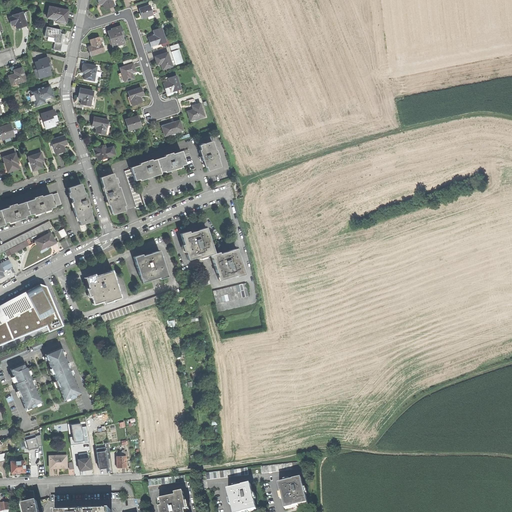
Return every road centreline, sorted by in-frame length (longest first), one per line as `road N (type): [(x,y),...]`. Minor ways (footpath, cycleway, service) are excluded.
road 1 (track): [(511,456),(319,446),(141,476)]
road 2 (residential): [(79,28),(129,17),(160,110)]
road 3 (residential): [(141,476),(0,483)]
road 4 (residential): [(86,163),(65,97),(79,28)]
road 5 (residential): [(110,239),(239,187)]
road 6 (residential): [(0,294),(110,239)]
